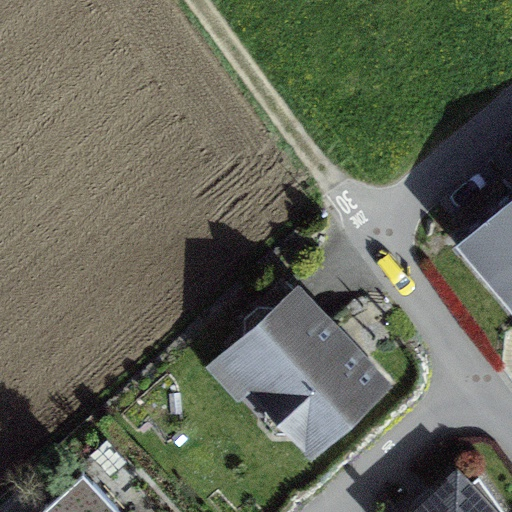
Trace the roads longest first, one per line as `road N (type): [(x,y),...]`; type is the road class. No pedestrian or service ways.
road 1 (residential): [(469,375),(373,237),(511,119)]
road 2 (track): [(199,0),(373,237)]
road 3 (residential): [(322,511),(469,375)]
